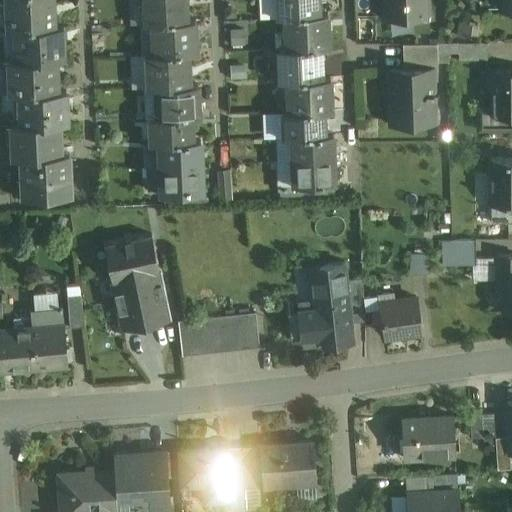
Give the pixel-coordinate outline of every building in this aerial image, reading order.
[(186,0),(145,0),(146,22),(158,22),(158,21),(187,20),(187,19),(186,0)] [(318,0),(277,0),(278,16),(290,16),(290,15),(319,14),(319,13),(318,0)] [(425,0),(385,0),(387,19),(427,17),(425,0)] [(511,0),(503,0),(503,10),(511,9),(511,0)] [(54,2),(7,4),(7,28),(15,27),(55,25),(54,2)] [(319,14),(290,15),(290,16),(292,46),(287,46),(287,47),(321,46),(329,46),(327,13),(319,13),(319,14)] [(187,20),(158,21),(158,22),(160,51),(155,52),(155,53),(189,51),(189,52),(197,51),(195,18),(187,19),(187,20)] [(460,21),(459,34),(479,36),(480,23),(460,21)] [(55,25),(15,27),(17,59),(57,57),(57,58),(65,57),(63,24),(55,25)] [(437,43),(403,43),(404,68),(429,67),(429,69),(438,69),(437,43)] [(488,43),(459,43),(459,59),(487,59),(488,43)] [(287,47),(284,47),(285,78),(280,79),(280,80),(293,79),(322,78),(322,77),(321,46),(287,47)] [(189,51),(155,53),(147,53),(148,86),(156,86),(156,85),(190,83),(189,52),(189,51)] [(57,57),(17,59),(9,59),(9,64),(10,91),(10,92),(19,91),(58,89),(57,58),(57,57)] [(9,64),(0,64),(0,91),(10,91),(9,64)] [(404,68),(388,69),(388,70),(390,70),(391,103),(389,103),(390,123),(436,121),(435,96),(438,96),(438,90),(430,91),(429,69),(429,67),(404,68)] [(511,70),(486,71),(486,90),(494,90),(494,108),(494,115),(511,115),(511,70)] [(322,78),(293,79),(295,110),(295,111),(324,109),(324,110),(332,110),(330,76),(322,77),(322,78)] [(190,83),(156,85),(156,86),(161,86),(162,116),(162,117),(191,115),(192,116),(199,116),(198,83),(190,83)] [(58,89),(19,91),(20,123),(60,121),(60,122),(68,121),(66,88),(58,89)] [(10,91),(0,91),(0,108),(11,108),(11,107),(19,106),(18,92),(10,93),(10,92),(10,91)] [(19,106),(11,107),(11,108),(12,123),(20,123),(19,91),(10,92),(10,93),(18,92),(19,106)] [(494,108),(483,108),(479,112),(479,125),(483,129),(511,129),(511,115),(494,115),(494,108)] [(324,109),(295,111),(295,110),(283,111),(284,136),(292,136),(292,135),(325,133),(324,110),(324,109)] [(191,115),(162,117),(162,116),(150,117),(151,142),(159,142),(159,141),(192,139),(193,139),(192,116),(191,115)] [(20,123),(12,123),(13,156),(21,156),(23,195),(71,193),(69,151),(61,152),(60,122),(60,121),(20,123)] [(325,133),(292,135),(292,136),(293,159),(334,157),(333,132),(325,133)] [(192,139),(159,141),(159,142),(160,165),(202,163),(200,138),(193,139),(192,139)] [(62,139),(62,150),(78,149),(77,139),(62,139)] [(334,157),(293,159),(294,183),(335,182),(334,157)] [(511,158),(491,158),(492,203),(511,202),(511,158)] [(202,163),(160,165),(161,189),(203,187),(202,163)] [(511,202),(492,203),(492,221),(511,220),(511,202)] [(472,209),(450,209),(451,239),(473,239),(472,209)] [(152,233),(105,243),(113,280),(159,270),(160,270),(152,233)] [(476,263),(475,239),(473,239),(451,239),(452,255),(443,255),(444,265),(476,263)] [(511,254),(497,255),(497,274),(504,274),(504,313),(511,312),(511,254)] [(344,261),(311,265),(316,306),(299,308),(302,337),(323,335),(324,343),(353,340),(350,312),(346,278),(344,261)] [(159,270),(113,280),(124,328),(169,319),(159,270)] [(363,277),(346,278),(350,312),(364,311),(364,296),(363,277)] [(81,294),(68,295),(70,327),(85,325),(81,294)] [(381,294),(364,296),(364,311),(365,324),(384,322),(381,301),(382,301),(381,294)] [(382,301),(381,301),(384,322),(386,336),(421,331),(417,296),(382,301)] [(63,307),(37,310),(31,311),(33,326),(65,323),(63,307)] [(31,311),(25,311),(25,317),(14,318),(15,327),(33,326),(31,311)] [(256,311),(179,319),(182,354),(260,346),(256,311)] [(65,323),(33,326),(36,366),(68,363),(65,323)] [(15,327),(0,328),(0,368),(36,366),(33,326),(15,327)] [(494,412),(482,413),(483,437),(484,449),(496,449),(494,412)] [(482,413),(470,414),(471,438),(483,437),(482,413)] [(434,417),(402,419),(405,457),(455,454),(453,415),(434,416),(434,417)] [(313,440),(261,444),(261,445),(264,487),(316,483),(313,440)] [(261,445),(242,446),(243,472),(245,488),(264,487),(261,445)] [(229,446),(178,450),(180,476),(180,488),(182,487),(182,486),(203,484),(204,501),(232,499),(231,473),(229,446)] [(242,446),(229,446),(231,473),(243,472),(242,446)] [(178,450),(165,451),(167,476),(180,476),(178,450)] [(163,451),(130,453),(114,454),(115,469),(117,496),(137,495),(138,509),(139,509),(168,507),(169,507),(167,476),(165,451),(164,451),(163,451)] [(115,469),(59,472),(61,511),(117,511),(117,496),(115,469)] [(457,473),(432,474),(433,490),(458,489),(457,473)] [(433,490),(407,492),(407,493),(407,511),(459,511),(458,489),(433,490)] [(407,511),(407,493),(394,494),(394,507),(392,510),(391,511),(407,511)]
